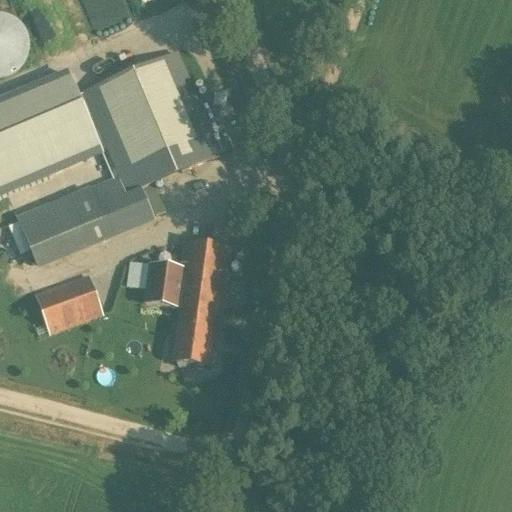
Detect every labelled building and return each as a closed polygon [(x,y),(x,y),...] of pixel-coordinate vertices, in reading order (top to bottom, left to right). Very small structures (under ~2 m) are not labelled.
[(0,77),(3,77),(6,76),(9,75),(11,74),(15,72),(18,70),(19,68),(22,66),(24,63),(25,60),(26,58),(27,56),(28,53),(28,50),(29,47),(29,43),(28,40),(27,37),(26,34),(25,32),(24,29),(22,26),(20,24),(17,21),(15,20),(12,18),(10,17),(6,15),(3,15),(1,14),(0,14),(0,77)] [(145,199),(142,190),(221,159),(178,54),(81,95),(117,179),(15,220),(37,273),(156,223),(153,218),(165,214),(157,195),(145,199)] [(0,195),(102,152),(67,67),(0,95),(0,195)] [(427,184),(423,191),(428,194),(432,188),(427,184)] [(179,311),(177,325),(193,327),(194,323),(198,325),(216,328),(217,316),(221,317),(231,250),(184,243),(180,271),(150,267),(145,305),(179,311)] [(34,297),(49,338),(103,318),(88,278),(34,297)] [(193,327),(177,325),(171,364),(210,369),(216,328),(198,325),(194,323),(193,327)]
